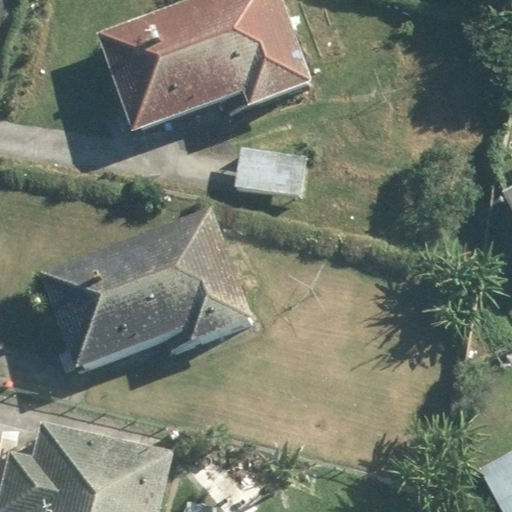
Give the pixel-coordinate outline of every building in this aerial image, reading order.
[(132,145),(243,107),(247,119),(311,97),(277,0),(224,0),(97,44),(132,145)] [(312,157),(242,151),(238,197),(308,203),(312,157)] [(511,197),(503,202),(511,220),(511,197)] [(212,222),(41,285),(78,383),(187,342),(193,358),(255,335),(212,222)] [(32,437),(24,471),(0,465),(0,511),(148,511),(159,467),(32,437)] [(511,511),(511,460),(480,479),(499,511),(511,511)]
